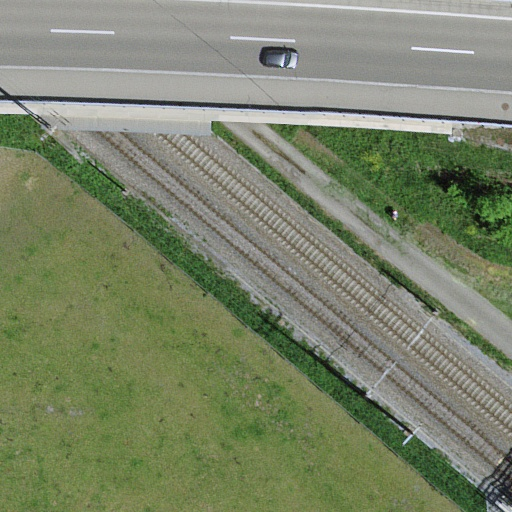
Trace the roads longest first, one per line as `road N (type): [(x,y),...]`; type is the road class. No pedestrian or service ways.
road 1 (track): [(113,0),(511,334)]
road 2 (motorway): [(0,32),(232,34),(511,54)]
